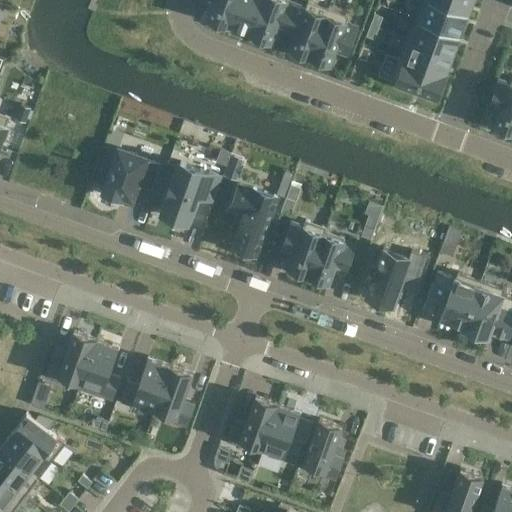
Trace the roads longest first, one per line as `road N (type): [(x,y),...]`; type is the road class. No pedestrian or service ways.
road 1 (residential): [(444,138),(201,49),(179,32),(171,0)]
road 2 (residential): [(236,341),(511,436)]
road 3 (residential): [(511,385),(253,293)]
road 4 (residential): [(253,293),(0,203)]
road 5 (residential): [(0,254),(236,341)]
road 6 (residential): [(236,341),(190,478)]
road 7 (residential): [(495,8),(444,138)]
